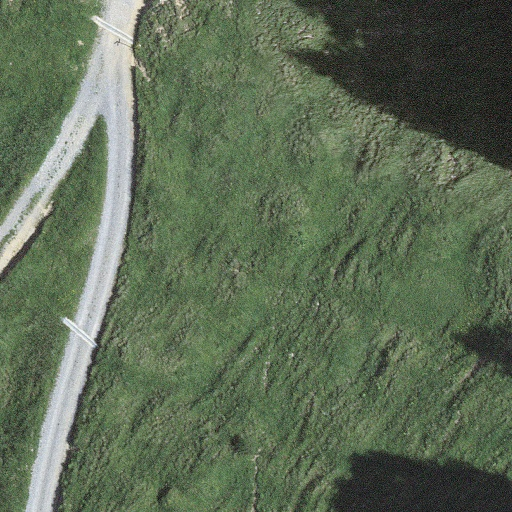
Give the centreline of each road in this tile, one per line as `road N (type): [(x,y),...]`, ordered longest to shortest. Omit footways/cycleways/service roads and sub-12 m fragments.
road 1 (track): [(115,35),(121,193),(47,511)]
road 2 (track): [(0,256),(85,112),(115,35)]
